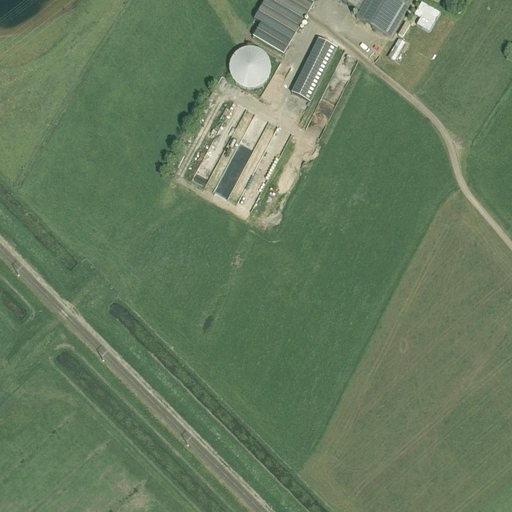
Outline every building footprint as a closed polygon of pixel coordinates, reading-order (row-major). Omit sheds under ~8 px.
[(261,25),(253,39),(283,57),(316,0),(267,0),(255,21),(261,25)] [(390,39),(413,0),(404,0),(403,2),(398,0),(338,0),(360,13),(357,19),(390,39)] [(441,14),(423,4),(416,16),(422,20),(418,26),(431,33),(441,14)] [(405,24),(398,36),(402,39),(410,27),(405,24)] [(319,41),(292,94),(310,103),(337,50),(319,41)] [(400,41),(388,62),(395,67),(408,46),(400,41)] [(252,49),(250,49),(248,49),(246,50),(245,50),(243,50),(242,51),(240,52),(239,52),(238,53),(236,54),(235,55),(234,56),(233,57),(232,58),(231,60),(230,61),(230,63),(229,64),(229,65),(228,67),(228,68),(228,70),(228,72),(228,73),(228,75),(229,76),(229,78),(229,79),(230,81),(231,82),(231,83),(232,85),(233,86),(234,87),(236,88),(237,89),(239,90),(240,91),(241,92),(243,92),(244,93),(247,93),(249,93),(250,93),(252,93),(254,93),(255,93),(257,92),(259,91),(261,90),(262,90),(263,89),(265,88),(266,86),(267,85),(268,84),(269,82),(270,81),(270,80),(271,78),(271,77),(272,75),(272,74),(272,72),(272,70),(272,69),(272,68),(271,66),(271,65),(270,63),(270,62),(269,60),(267,58),(266,57),(265,56),(264,54),(263,54),(262,53),(260,52),(259,51),(258,51),(255,50),(254,50),(252,49)] [(217,135),(228,141),(243,110),(233,105),(227,118),(235,122),(233,125),(232,125),(229,130),(221,126),(217,135)] [(242,133),(218,192),(231,197),(255,139),(242,133)] [(191,176),(195,165),(190,163),(186,174),(191,176)] [(229,215),(231,209),(223,207),(221,212),(229,215)]
